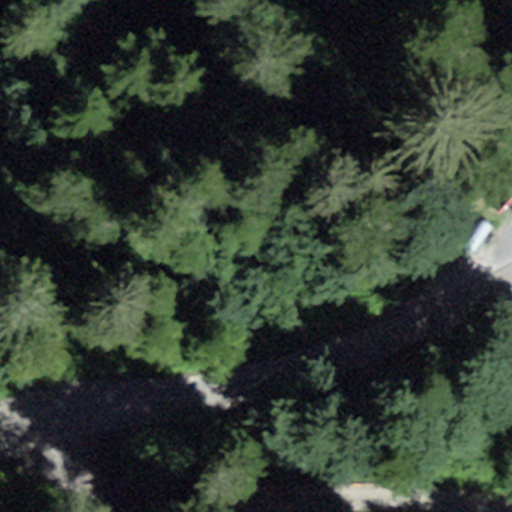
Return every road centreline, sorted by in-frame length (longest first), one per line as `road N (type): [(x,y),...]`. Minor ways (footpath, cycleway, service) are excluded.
road 1 (unclassified): [(511,260),(96,414),(0,432)]
road 2 (track): [(96,414),(281,475),(511,506)]
